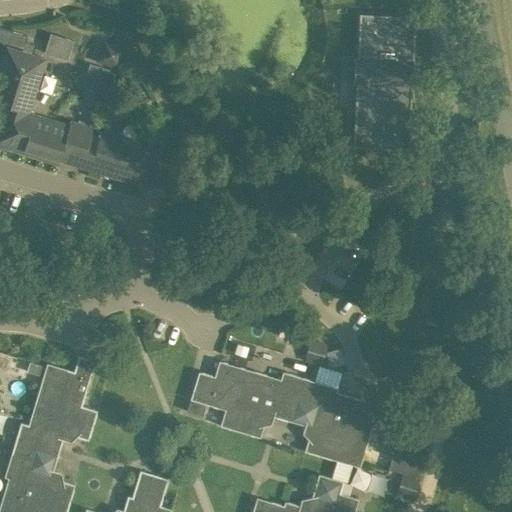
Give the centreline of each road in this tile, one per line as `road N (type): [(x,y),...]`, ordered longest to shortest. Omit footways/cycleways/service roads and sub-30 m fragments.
road 1 (residential): [(305,302),(357,212),(427,162),(447,136),(437,0)]
road 2 (residential): [(305,302),(347,338),(354,365),(427,418),(439,447),(438,480),(414,511)]
road 3 (residential): [(0,171),(129,213),(140,239),(134,292)]
road 4 (residential): [(134,292),(175,310),(202,335),(261,300),(305,302)]
road 5 (unclassified): [(511,172),(477,0)]
road 6 (residential): [(134,292),(66,323),(0,318)]
